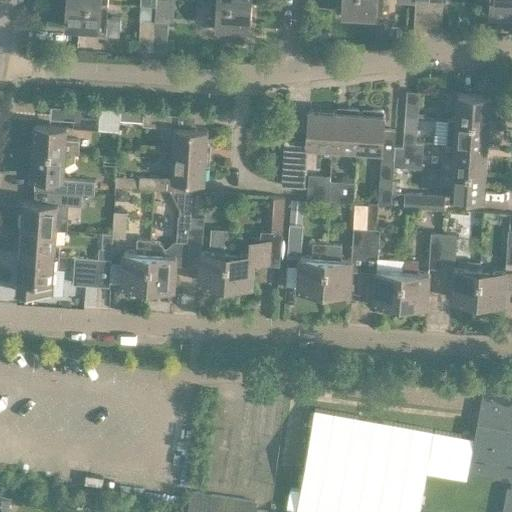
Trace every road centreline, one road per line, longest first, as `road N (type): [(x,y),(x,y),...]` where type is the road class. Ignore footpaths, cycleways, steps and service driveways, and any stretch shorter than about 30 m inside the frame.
road 1 (residential): [(511,346),(0,308)]
road 2 (residential): [(0,63),(236,77),(290,71)]
road 3 (residential): [(290,71),(511,44)]
